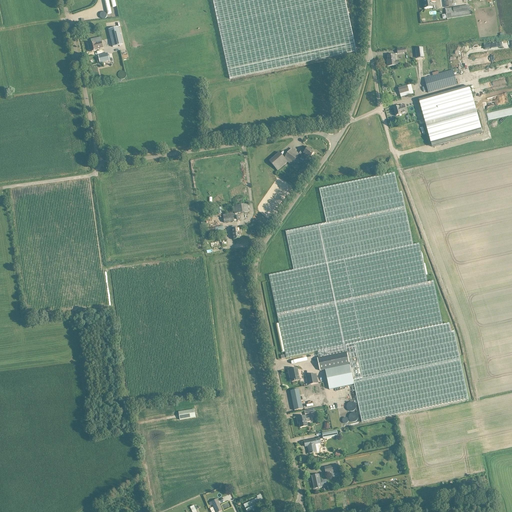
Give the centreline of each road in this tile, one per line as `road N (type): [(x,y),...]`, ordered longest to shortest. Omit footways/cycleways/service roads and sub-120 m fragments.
road 1 (unclassified): [(305,500),(261,260),(337,141)]
road 2 (unclassified): [(337,141),(321,129),(101,157)]
road 3 (unclassified): [(101,157),(65,0)]
